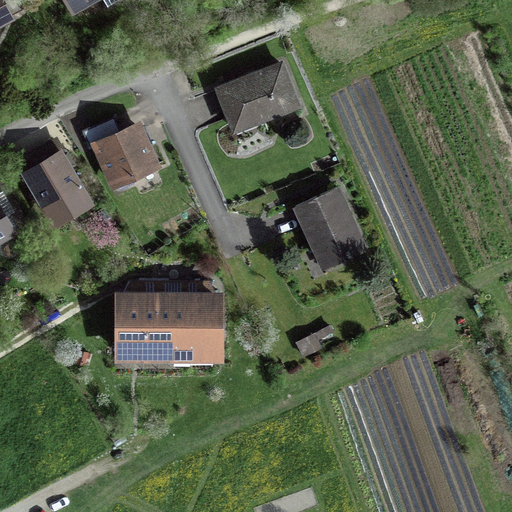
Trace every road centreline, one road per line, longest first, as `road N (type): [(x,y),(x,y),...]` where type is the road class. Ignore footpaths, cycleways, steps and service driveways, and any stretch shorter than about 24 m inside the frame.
road 1 (residential): [(152,73),(244,278)]
road 2 (track): [(342,0),(152,73)]
road 3 (residential): [(152,73),(0,147)]
